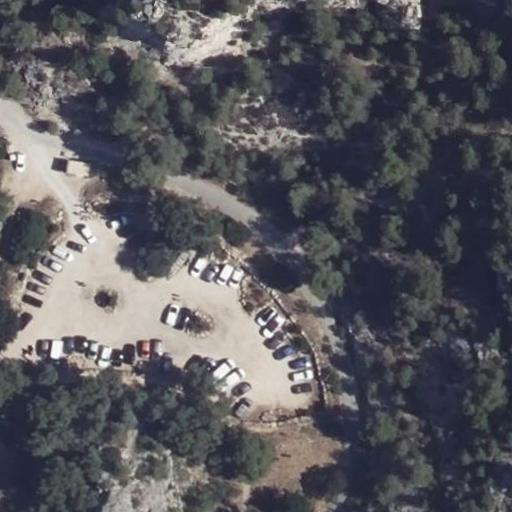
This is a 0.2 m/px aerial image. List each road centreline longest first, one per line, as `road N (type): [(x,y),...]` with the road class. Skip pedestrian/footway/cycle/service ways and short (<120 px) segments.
road 1 (unclassified): [(342,511),(351,474),(350,387),(327,314),(291,255),(205,189),(42,138),(0,103)]
road 2 (track): [(42,138),(0,255)]
